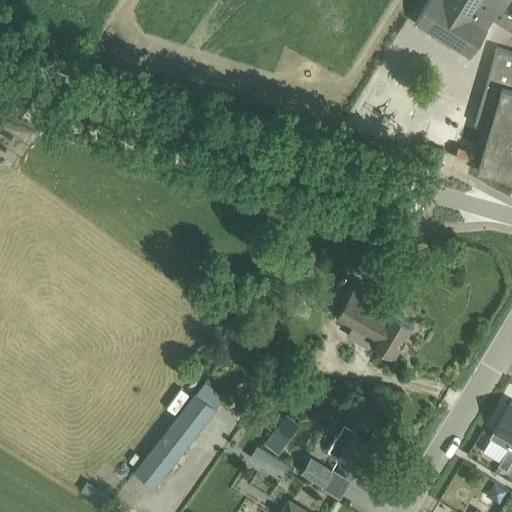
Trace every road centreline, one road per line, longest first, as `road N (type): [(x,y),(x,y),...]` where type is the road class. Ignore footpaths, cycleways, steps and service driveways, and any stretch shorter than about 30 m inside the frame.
road 1 (tertiary): [(511,217),(0,71)]
road 2 (unclassified): [(405,511),(511,337)]
